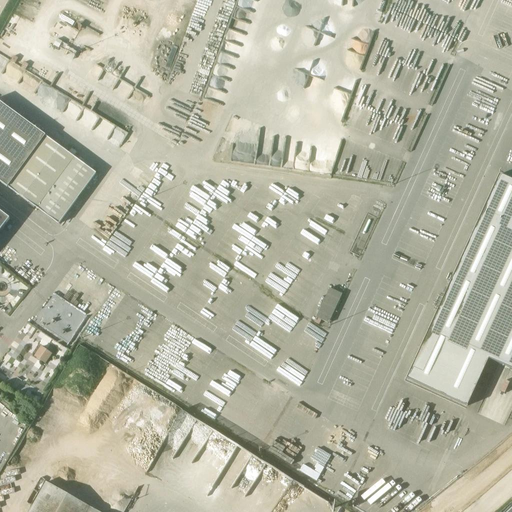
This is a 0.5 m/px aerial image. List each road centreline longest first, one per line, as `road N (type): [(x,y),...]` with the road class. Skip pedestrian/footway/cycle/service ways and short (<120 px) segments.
road 1 (unknown): [(68,249),(313,397)]
road 2 (unknown): [(5,511),(50,451),(80,441),(96,443),(186,511)]
